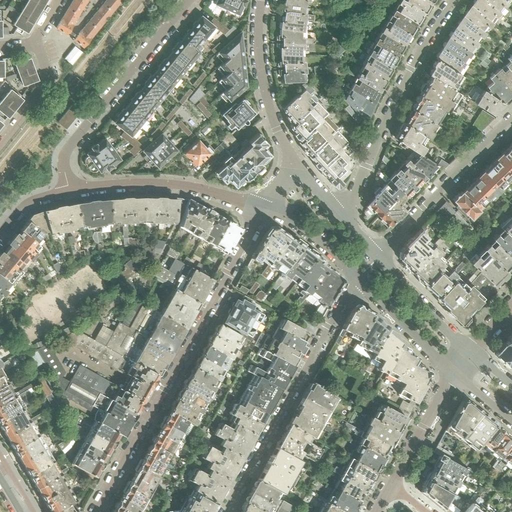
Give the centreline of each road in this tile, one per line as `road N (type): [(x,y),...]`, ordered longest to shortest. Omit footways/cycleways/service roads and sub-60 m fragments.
road 1 (residential): [(97,511),(261,208)]
road 2 (residential): [(357,277),(225,511)]
road 3 (residential): [(340,216),(410,68),(453,0)]
road 4 (residential): [(69,191),(67,149),(190,0)]
road 5 (residential): [(69,191),(170,186),(261,208)]
road 6 (residential): [(511,118),(377,256)]
road 7 (residential): [(293,161),(266,95),(262,0)]
road 8 (residential): [(357,277),(449,371)]
road 9 (residential): [(464,350),(377,256)]
road 10 (residential): [(392,485),(449,371)]
